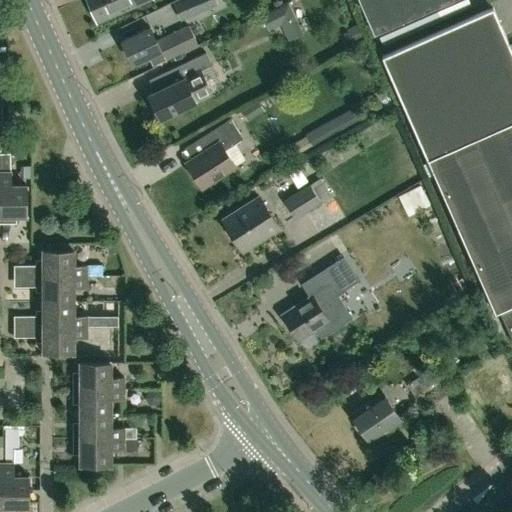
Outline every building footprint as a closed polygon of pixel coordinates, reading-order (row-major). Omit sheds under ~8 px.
[(149,0),(87,0),(97,23),(149,0)] [(179,0),(174,2),(181,18),(217,3),(215,0),(179,0)] [(359,0),(375,35),(454,0),(359,0)] [(511,47),(510,48),(493,7),(382,56),(428,161),(469,253),(511,234),(511,47)] [(341,14),(348,27),(358,21),(351,8),(341,14)] [(160,50),(164,59),(197,44),(189,26),(156,41),(150,27),(123,40),(133,62),(160,50)] [(160,118),(196,101),(195,100),(211,93),(200,70),(212,64),(206,52),(165,71),(171,83),(148,94),(160,118)] [(313,147),(348,126),(360,120),(353,109),(342,115),(307,135),(313,147)] [(201,186),(235,164),(225,149),(243,138),(230,118),(200,137),(207,149),(186,162),(201,186)] [(270,134),(278,160),(303,152),(295,126),(270,134)] [(0,153),(0,222),(10,222),(10,216),(26,215),(26,184),(10,184),(10,171),(9,153),(0,153)] [(309,183),(299,168),(288,174),(298,190),(283,200),(295,219),(321,202),(330,196),(318,178),(309,183)] [(242,250),(279,227),(259,195),(222,219),(242,250)] [(511,234),(469,253),(495,312),(499,310),(511,338),(511,234)] [(380,244),(364,249),(373,276),(389,270),(380,244)] [(36,275),(87,275),(87,265),(74,265),(74,249),(43,249),(42,265),(36,265),(36,275)] [(315,328),(321,337),(352,317),(337,293),(358,279),(343,255),(300,283),(309,296),(282,314),(298,338),(315,328)] [(87,285),(87,275),(36,275),(36,285),(42,285),(42,300),(74,300),(74,285),(87,285)] [(36,325),(86,325),(86,315),(74,315),(74,300),(42,300),(42,315),(36,315),(36,325)] [(101,326),(117,326),(117,316),(110,316),(101,316),(101,326)] [(86,336),(86,325),(36,325),(36,336),(43,336),(42,351),(74,351),(74,336),(86,336)] [(74,387),(136,387),(135,377),(124,377),(111,377),(111,361),(80,362),(80,377),(74,377),(74,387)] [(459,400),(437,365),(406,384),(415,398),(425,392),(438,412),(459,400)] [(365,372),(356,378),(364,390),(373,384),(365,372)] [(80,412),(112,412),(112,398),(124,398),(124,397),(145,397),(145,388),(136,388),(136,387),(74,387),(74,398),(80,398),(80,412)] [(371,441),(401,420),(382,392),(351,413),(357,422),(353,425),(360,435),(364,432),(371,441)] [(112,427),(112,412),(80,412),(80,427),(74,427),(74,437),(136,437),(136,427),(125,427),(112,427)] [(5,430),(5,461),(13,461),(14,461),(14,449),(19,449),(19,437),(19,430),(18,430),(5,430)] [(136,437),(74,437),(74,448),(81,448),(81,464),(112,464),(112,448),(125,448),(125,447),(136,447),(136,437)] [(5,461),(4,511),(13,511),(13,507),(29,507),(29,475),(14,475),(14,461),(13,461),(5,461)]
